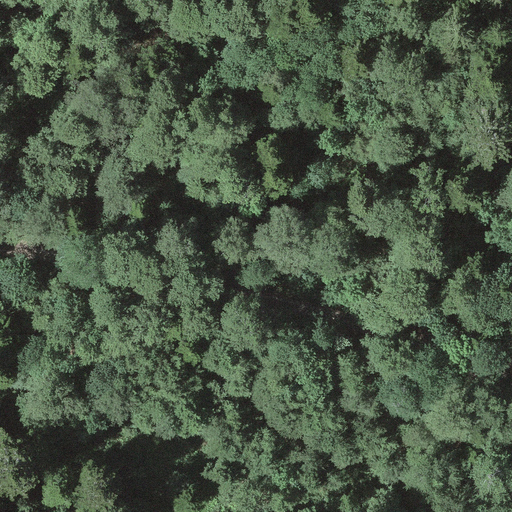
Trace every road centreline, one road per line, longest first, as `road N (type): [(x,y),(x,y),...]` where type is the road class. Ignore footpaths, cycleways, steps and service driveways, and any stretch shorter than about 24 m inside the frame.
road 1 (track): [(0,247),(227,289),(386,330),(511,385)]
road 2 (track): [(0,269),(103,429),(206,511)]
